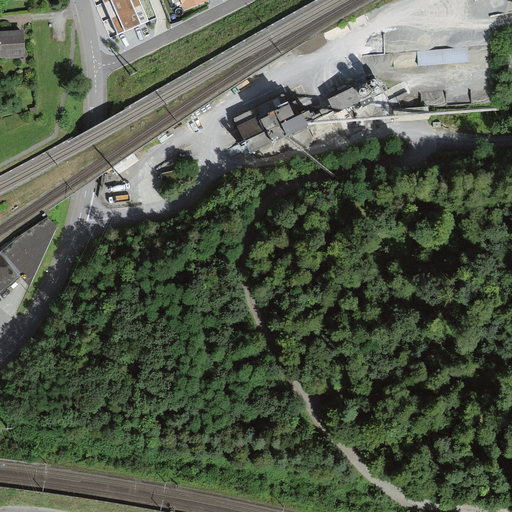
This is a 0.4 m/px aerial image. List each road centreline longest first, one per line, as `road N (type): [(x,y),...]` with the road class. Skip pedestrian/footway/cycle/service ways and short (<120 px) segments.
road 1 (track): [(511,511),(409,500),(362,470),(295,390),(248,299),(243,245),(254,214),(290,184),(404,157),(416,150),(412,131),(207,169)]
road 2 (residential): [(94,66),(87,189),(40,303),(0,361)]
road 3 (track): [(211,134),(221,108),(420,0)]
road 4 (track): [(511,391),(367,389),(312,411)]
road 5 (residential): [(94,66),(238,0)]
